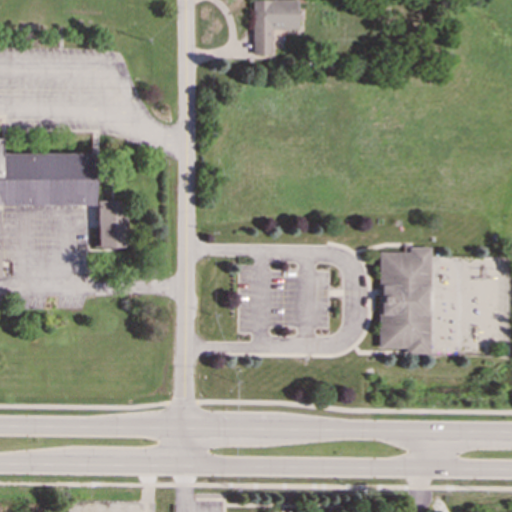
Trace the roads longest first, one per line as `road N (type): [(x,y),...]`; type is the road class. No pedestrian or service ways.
road 1 (tertiary): [(184,0),(184,426)]
road 2 (primary): [(184,426),(0,424)]
road 3 (primary): [(332,464),(511,467)]
road 4 (primary): [(184,464),(332,464)]
